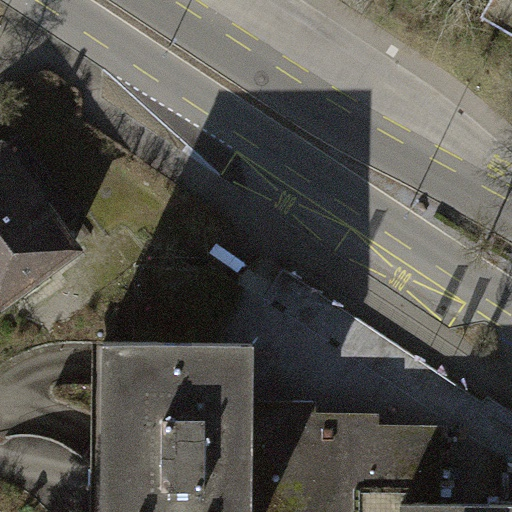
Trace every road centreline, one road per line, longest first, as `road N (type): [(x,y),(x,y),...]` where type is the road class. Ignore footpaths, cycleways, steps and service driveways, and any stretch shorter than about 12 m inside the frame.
road 1 (secondary): [(56,0),(511,298)]
road 2 (secondary): [(511,222),(146,0)]
